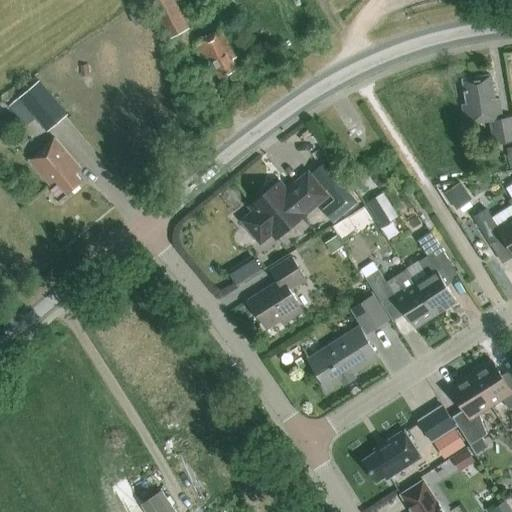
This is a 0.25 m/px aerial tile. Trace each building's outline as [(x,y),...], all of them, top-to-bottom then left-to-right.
[(174,38),(173,36),(189,28),(175,0),(152,0),(151,1),(168,34),(161,37),(170,56),(182,51),(176,38),(174,38)] [(216,68),(220,77),(237,68),(232,59),(236,58),(221,29),(196,42),(211,71),(216,68)] [(296,54),(285,60),(290,67),(300,61),(296,54)] [(188,62),(184,55),(174,59),(177,67),(188,62)] [(511,116),(503,118),(499,98),(495,98),(491,75),(463,79),(467,103),(462,104),(466,124),(490,120),(494,144),(511,140),(511,116)] [(48,132),(69,115),(41,80),(20,97),(48,132)] [(51,185),(56,180),(68,193),(67,194),(68,194),(84,181),(83,180),(83,181),(73,170),(79,165),(55,138),(30,160),(51,185)] [(304,215),(325,198),(327,197),(308,174),(292,187),(294,189),(288,194),(278,183),(252,204),(257,210),(245,220),(261,241),(273,231),(278,237),(305,216),(304,215)] [(359,202),(339,178),(326,189),(335,199),(323,209),(334,222),(359,202)] [(460,182),(444,193),(454,207),(470,196),(460,182)] [(366,202),(366,203),(381,227),(398,216),(394,210),(383,192),(366,202)] [(487,209),(474,217),(491,244),(504,236),(511,248),(511,204),(492,217),(487,209)] [(409,221),(413,227),(420,223),(416,216),(409,221)] [(428,256),(407,269),(436,314),(457,300),(440,274),(453,265),(431,231),(417,240),(428,256)] [(336,237),(326,243),(332,253),(333,252),(340,262),(348,257),(336,237)] [(255,256),(229,273),(238,286),(264,270),(255,256)] [(292,292),(293,286),(306,278),(292,256),(271,270),(279,282),(250,300),(266,326),(280,317),(283,323),(304,311),(292,292)] [(374,261),(359,271),(364,279),(366,277),(384,306),(397,298),(415,327),(436,314),(407,269),(396,276),(387,282),(379,269),(374,261)] [(368,332),(388,319),(373,296),(353,309),(368,332)] [(351,372),(378,355),(360,327),(323,350),(316,338),(302,347),(327,388),(342,379),(345,384),(355,378),(351,372)] [(511,407),(511,369),(502,375),(492,360),(472,374),(492,406),(503,399),(509,409),(511,407)] [(492,406),(472,374),(451,387),(465,409),(453,416),(471,445),(482,438),(487,434),(480,413),(492,406)] [(456,425),(443,405),(420,420),(433,440),(456,425)] [(438,439),(448,454),(464,444),(455,429),(438,439)] [(421,456),(405,430),(376,449),(378,451),(364,460),(377,481),(386,476),(387,478),(421,456)] [(482,438),(471,445),(477,454),(488,447),(482,438)] [(475,462),(468,448),(452,457),(460,470),(475,462)] [(444,511),(424,480),(402,494),(412,511),(444,511)] [(147,511),(176,511),(162,491),(142,504),(147,511)] [(492,510),(493,511),(508,511),(503,503),(492,510)]
